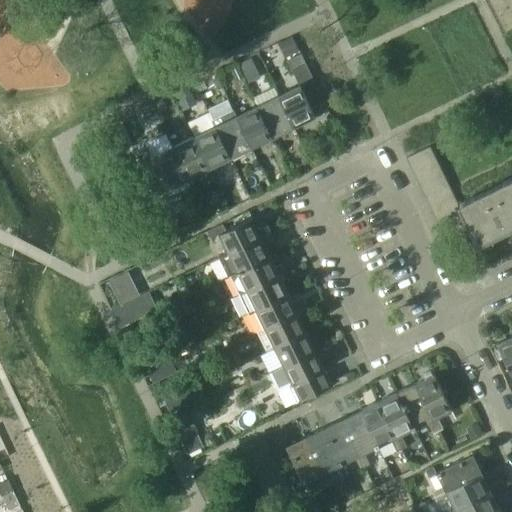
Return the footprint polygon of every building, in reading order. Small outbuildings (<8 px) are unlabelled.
[(304,62),(300,54),(286,60),(290,69),(304,62)] [(245,61),(239,64),(243,74),(250,71),(245,61)] [(294,77),(308,70),(304,62),(290,69),(294,77)] [(312,78),(308,70),(294,77),(298,84),(312,78)] [(222,77),(218,75),(216,76),(221,86),(223,85),(224,81),(222,77)] [(212,82),(214,86),(219,87),(221,86),(216,76),(214,77),(212,82)] [(315,85),(312,78),(298,84),(298,85),(299,85),(303,92),(315,85)] [(175,91),(184,109),(198,102),(189,85),(175,91)] [(298,85),(277,95),(293,128),(315,118),(314,115),(310,107),(306,99),(303,92),(299,85),(298,85)] [(319,93),(315,85),(303,92),(306,99),(319,93)] [(323,100),(319,93),(306,99),(310,107),(323,100)] [(277,95),(256,106),(272,138),(293,128),(277,95)] [(327,109),(323,100),(310,107),(314,115),(327,109)] [(256,106),(236,115),(235,116),(250,149),(272,138),(256,106)] [(211,121),(214,126),(230,159),(250,149),(235,116),(236,115),(233,110),(211,121)] [(214,126),(193,136),(209,169),(230,159),(214,126)] [(193,136),(172,146),(188,179),(209,169),(193,136)] [(172,146),(151,157),(146,147),(135,152),(147,177),(158,172),(160,176),(158,177),(163,187),(165,186),(166,190),(188,179),(172,146)] [(411,169),(434,158),(429,147),(405,158),(411,169)] [(416,179),(439,168),(434,158),(411,169),(416,179)] [(421,190),(445,179),(439,168),(416,179),(421,190)] [(511,178),(459,204),(459,203),(457,204),(461,212),(467,224),(477,245),(479,244),(478,243),(502,231),(503,233),(511,229),(510,227),(511,226),(511,178)] [(427,201),(450,190),(445,179),(421,190),(427,201)] [(432,212),(456,201),(450,190),(427,201),(432,212)] [(437,223),(461,212),(457,204),(456,201),(432,212),(437,223)] [(467,224),(461,212),(437,223),(443,235),(467,224)] [(226,253),(265,234),(260,223),(254,226),(251,219),(252,219),(251,218),(225,230),(217,234),(226,253)] [(217,234),(225,230),(222,224),(207,231),(210,238),(217,234)] [(269,257),(263,245),(270,242),(265,234),(226,253),(218,257),(228,276),(230,275),(236,272),(269,257)] [(269,257),(236,272),(230,275),(238,293),(284,271),(280,264),(274,267),(269,257)] [(284,271),(238,293),(248,313),(287,294),(282,283),(288,280),(284,271)] [(287,294),(248,313),(258,333),(303,311),(298,302),(292,305),(287,294)] [(303,311),(258,333),(266,350),(273,347),(273,348),(306,332),(302,324),(308,321),(303,311)] [(306,332),(273,348),(282,366),(321,348),(315,336),(309,339),(306,332)] [(511,335),(496,344),(511,376),(511,335)] [(321,348),(282,366),(291,385),(290,386),(298,402),(331,386),(323,370),(324,369),(320,362),(326,359),(321,348)] [(433,374),(414,383),(438,431),(443,429),(437,418),(451,411),(433,374)] [(414,383),(396,392),(414,429),(427,423),(433,434),(438,431),(414,383)] [(396,392),(377,402),(400,450),(406,447),(400,436),(414,429),(396,392)] [(377,402),(359,410),(377,447),(391,440),(396,452),(400,450),(377,402)] [(359,410),(341,419),(364,467),(369,465),(364,453),(377,447),(359,410)] [(188,453),(206,444),(190,413),(172,422),(188,453)] [(341,419),(323,428),(341,465),(354,458),(360,470),(364,467),(341,419)] [(323,428),(304,437),(327,485),(333,483),(327,471),(341,465),(323,428)] [(323,487),(327,485),(304,437),(285,446),(303,483),(317,476),(323,487)] [(433,497),(482,474),(472,454),(435,472),(436,474),(442,486),(431,492),(433,497)] [(429,477),(436,474),(435,472),(432,466),(425,470),(429,477)] [(482,474),(433,497),(436,502),(447,496),(454,510),(490,492),(482,474)] [(1,495),(5,503),(16,498),(12,490),(1,495)] [(490,492),(454,510),(454,511),(496,511),(499,511),(490,492)] [(16,498),(5,503),(8,510),(19,505),(16,498)]
